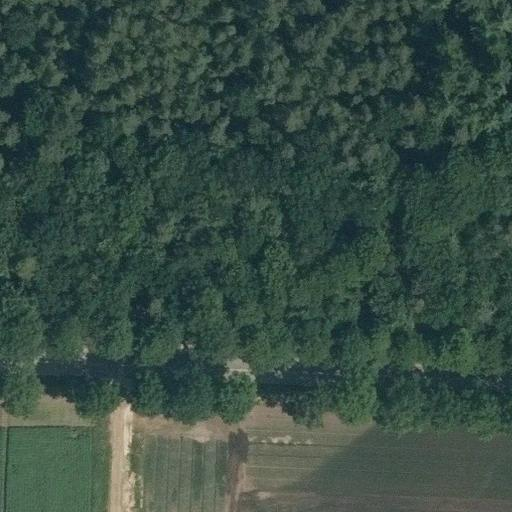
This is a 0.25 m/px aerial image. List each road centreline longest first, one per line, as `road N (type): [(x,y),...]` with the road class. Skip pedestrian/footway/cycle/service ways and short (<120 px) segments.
road 1 (tertiary): [(511,383),(0,369)]
road 2 (track): [(118,313),(125,368),(118,511)]
